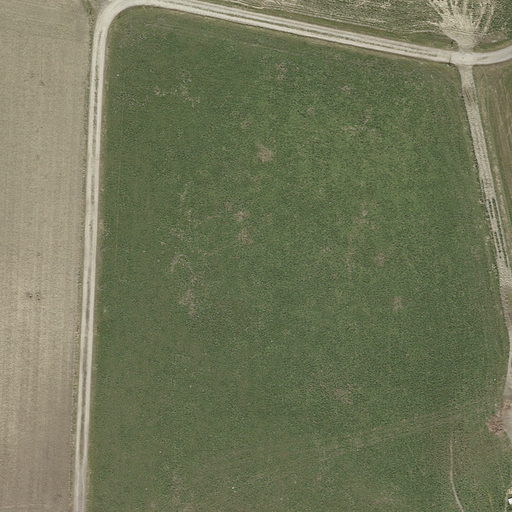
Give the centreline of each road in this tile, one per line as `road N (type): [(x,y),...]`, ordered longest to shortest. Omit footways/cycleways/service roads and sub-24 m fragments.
road 1 (track): [(119,0),(101,26),(82,511)]
road 2 (track): [(511,49),(454,59),(146,0)]
